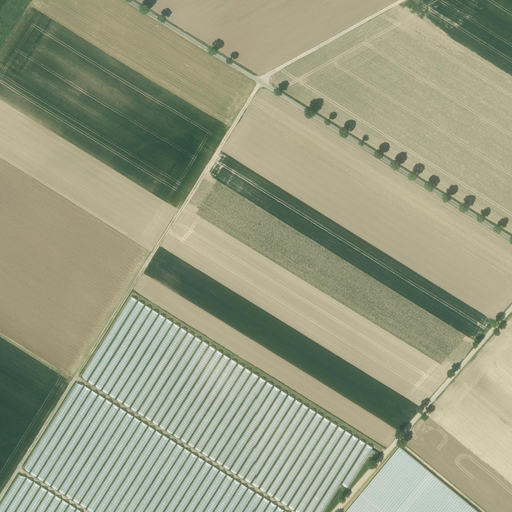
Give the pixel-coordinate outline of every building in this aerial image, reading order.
[(166,433),(173,437),(221,354),(216,351),(209,347),(209,346),(202,342),(195,338),(188,334),(170,366),(174,368),(183,354),(184,355),(146,421),(153,425),(160,429),(166,433)] [(216,379),(217,380),(230,359),(224,356),(210,381),(211,382),(209,385),(211,387),(216,379)] [(182,443),(187,446),(216,394),(218,396),(236,363),(231,360),(218,385),(215,390),(211,396),(209,394),(182,443)] [(226,398),(196,452),(202,455),(209,460),(217,464),(264,381),(259,378),(259,377),(252,373),(244,369),(245,369),(237,364),(190,448),(195,451),(230,387),(234,389),(228,399),(226,398)] [(139,416),(144,419),(173,369),(168,367),(139,416)] [(143,373),(125,407),(130,410),(148,376),(143,373)] [(265,382),(219,466),(223,468),(223,469),(231,473),(230,473),(238,477),(266,425),(265,424),(261,431),(260,430),(256,438),(252,437),(278,389),(273,387),(273,386),(265,382)] [(273,419),(286,395),(281,392),(268,416),(273,419)] [(281,422),(293,399),(288,396),(276,419),(281,422)] [(175,439),(180,441),(202,402),(197,399),(175,439)] [(303,405),(292,425),(297,427),(308,408),(303,405)] [(309,410),(300,428),(306,431),(315,412),(309,410)] [(59,495),(64,498),(93,449),(92,448),(90,451),(89,450),(79,468),(76,466),(59,495)] [(262,453),(246,483),(252,486),(251,486),(258,490),(276,459),(270,456),(270,457),(262,453)] [(53,491),(57,494),(77,461),(72,458),(53,491)] [(279,458),(261,492),(266,495),(284,461),(279,458)] [(241,511),(252,492),(248,490),(239,485),(224,511),(241,511)] [(117,511),(124,511),(135,496),(133,494),(130,498),(127,497),(117,511)]
